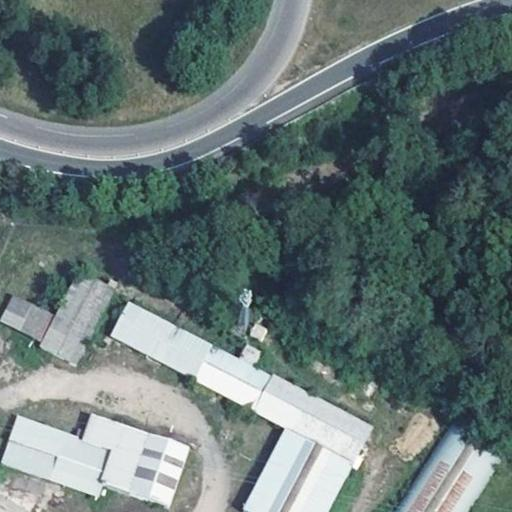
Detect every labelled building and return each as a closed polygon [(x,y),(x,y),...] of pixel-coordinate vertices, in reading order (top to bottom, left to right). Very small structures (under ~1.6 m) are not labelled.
[(0,285),(4,287),(19,257),(0,247),(0,285)] [(100,299),(67,280),(30,338),(0,318),(0,354),(53,387),(100,299)] [(328,511),(363,446),(124,320),(99,359),(273,454),(242,511),(328,511)] [(475,511),(501,458),(444,432),(403,511),(475,511)] [(155,511),(169,459),(68,434),(63,451),(0,437),(0,479),(120,511),(155,511)]
